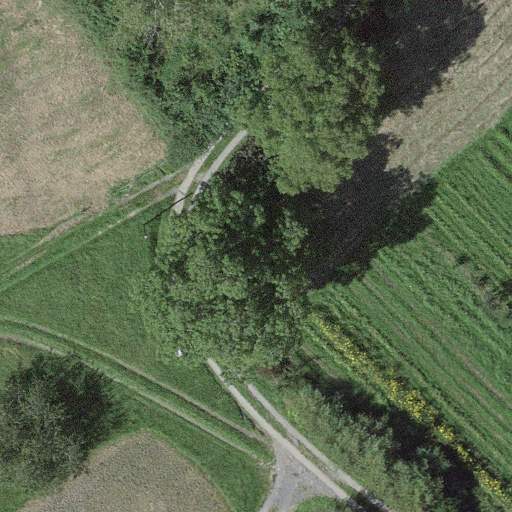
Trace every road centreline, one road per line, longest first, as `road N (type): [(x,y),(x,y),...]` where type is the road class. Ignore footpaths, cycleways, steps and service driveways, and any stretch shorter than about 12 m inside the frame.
road 1 (track): [(343,0),(210,160),(185,207),(180,278),(232,388),(371,511)]
road 2 (track): [(0,333),(213,435),(314,461),(275,511)]
road 3 (track): [(210,160),(0,287)]
